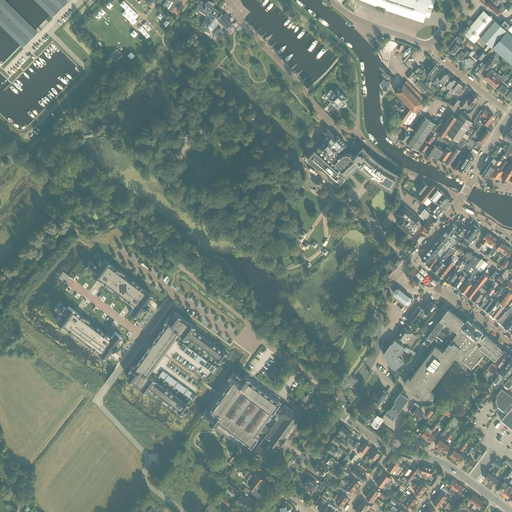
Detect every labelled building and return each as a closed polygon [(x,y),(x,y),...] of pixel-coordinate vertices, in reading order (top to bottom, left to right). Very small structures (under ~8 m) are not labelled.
[(23,48),(38,33),(35,31),(4,0),(0,0),(0,25),(21,45),(23,48)] [(65,0),(64,0),(34,0),(50,16),(53,18),(67,3),(65,0)] [(166,0),(163,5),(172,11),(177,4),(176,3),(177,0),(178,0),(179,0),(166,0)] [(214,16),(218,10),(218,9),(214,7),(213,6),(215,2),(208,0),(207,0),(207,2),(206,1),(205,3),(204,5),(202,3),(203,2),(201,0),(195,8),(197,9),(198,8),(201,10),(202,9),(207,14),(208,13),(213,9),(214,10),(212,14),(214,16)] [(361,0),(377,6),(376,8),(383,11),(384,8),(422,22),(424,16),(428,18),(434,0),(361,0)] [(489,2),(487,4),(486,5),(497,14),(500,11),(489,2)] [(213,9),(208,13),(203,21),(202,24),(202,27),(204,30),(207,31),(211,31),(214,29),(221,22),(217,19),(222,13),(218,10),(214,16),(212,14),(214,10),(213,9)] [(494,19),(493,19),(483,11),(473,23),(470,21),(461,31),(459,34),(461,36),(462,36),(468,41),(468,42),(474,47),(476,44),(474,42),(479,37),(491,47),(506,30),(507,30),(511,33),(511,23),(510,26),(505,20),(501,25),(494,19)] [(221,22),(227,29),(232,23),(227,18),(228,16),(225,13),(224,15),(222,13),(217,19),(221,22)] [(511,34),(506,30),(491,47),(511,64),(511,62),(511,34)] [(464,40),(458,35),(455,38),(454,38),(457,40),(455,43),(453,42),(448,48),(447,47),(450,50),(449,51),(450,51),(450,52),(451,53),(452,53),(453,54),(453,53),(455,54),(460,48),(462,49),(464,46),(461,43),(464,40)] [(466,55),(467,56),(469,52),(466,50),(464,53),(461,51),(456,57),(461,61),(466,55)] [(462,62),(470,68),(477,60),(472,56),(474,52),(472,50),(470,53),(470,52),(467,56),(462,62)] [(486,55),(482,52),(477,58),(481,61),(486,55)] [(487,69),(494,62),(494,61),(490,58),(485,64),(482,61),(474,71),(479,75),(484,68),(483,67),(484,66),(487,69)] [(432,74),(438,67),(432,62),(425,71),(429,74),(426,77),(431,80),(435,76),(432,74)] [(489,83),(496,75),(497,74),(491,69),(489,72),(483,78),(489,83)] [(406,76),(409,79),(414,74),(411,71),(406,76)] [(434,81),(432,83),(436,86),(438,84),(441,80),(445,84),(450,77),(445,72),(439,79),(437,77),(436,78),(437,79),(435,81),(434,81)] [(508,75),(506,73),(501,78),(500,77),(499,77),(496,75),(489,83),(495,87),(500,81),(500,80),(503,82),(503,81),(508,75)] [(446,87),(450,90),(456,81),(453,78),(452,79),(451,78),(444,87),(443,86),(442,88),(444,90),(446,87)] [(428,88),(419,80),(415,84),(423,93),(428,88)] [(424,99),(412,86),(406,81),(395,92),(408,106),(396,123),(401,126),(406,129),(417,114),(416,114),(424,107),(421,104),(422,103),(421,102),(424,99)] [(501,84),(497,89),(504,95),(508,89),(510,87),(507,84),(503,81),(503,82),(501,84)] [(451,89),(450,90),(447,94),(450,96),(454,90),(460,95),(465,89),(462,86),(457,82),(452,89),(451,89)] [(347,100),(337,90),(328,100),(337,110),(347,100)] [(468,103),(471,106),(472,107),(478,98),(472,94),(468,100),(464,98),(459,105),(464,108),(468,103)] [(407,106),(396,98),(392,105),(403,112),(407,106)] [(426,104),(418,114),(422,117),(429,106),(426,104)] [(474,120),(479,124),(481,122),(487,126),(490,122),(494,117),(489,112),(485,110),(483,112),(481,110),(474,120)] [(422,117),(417,114),(414,119),(419,122),(422,117)] [(458,142),(472,122),(460,114),(447,134),(458,142)] [(443,137),(456,118),(451,115),(445,124),(439,120),(436,125),(442,129),(438,134),(443,137)] [(418,150),(435,124),(425,117),(406,143),(418,150)] [(511,125),(511,126),(511,125),(511,126),(509,129),(507,132),(503,138),(510,143),(506,150),(510,153),(511,154),(511,125)] [(409,126),(408,128),(400,139),(404,142),(411,133),(413,129),(409,126)] [(314,150),(307,159),(316,166),(316,168),(319,168),(321,169),(324,170),(325,172),(326,174),(327,176),(328,178),(328,179),(329,178),(338,186),(345,178),(346,180),(348,181),(351,183),(353,184),(355,185),(357,186),(358,187),(362,189),(363,190),(365,192),(366,190),(367,189),(368,188),(369,186),(370,185),(371,184),(371,183),(372,181),(373,180),(374,179),(379,182),(384,185),(389,188),(389,190),(391,191),(399,175),(392,171),(386,167),(379,163),(374,158),(368,153),(363,147),(354,155),(352,154),(351,154),(350,153),(349,153),(348,153),(347,153),(345,153),(344,154),(343,154),(342,155),(341,155),(340,155),(339,154),(338,154),(337,153),(346,145),(337,135),(335,137),(326,128),(323,131),(328,136),(322,141),(322,143),(323,144),(319,147),(316,151),(314,150)] [(438,133),(432,129),(430,133),(425,140),(430,144),(438,133)] [(478,141),(483,144),(491,132),(487,129),(486,129),(478,141)] [(447,146),(449,143),(438,136),(437,138),(447,146)] [(172,147),(179,154),(186,141),(177,138),(176,140),(172,138),(169,145),(171,146),(173,147),(172,147)] [(470,138),(467,143),(461,150),(461,151),(451,166),(457,169),(466,155),(475,142),(470,138)] [(461,150),(467,143),(461,139),(445,162),(451,165),(461,150),(461,149),(461,150)] [(430,144),(425,140),(418,150),(424,153),(429,146),(425,143),(427,141),(430,144)] [(354,142),(350,146),(354,150),(359,147),(354,142)] [(437,159),(444,151),(433,143),(426,154),(430,157),(431,155),(437,159)] [(452,151),(447,147),(438,159),(444,162),(452,151)] [(468,167),(474,157),(468,154),(458,169),(463,172),(465,171),(468,167)] [(498,161),(493,158),(490,164),(482,176),(488,177),(498,161)] [(506,161),(501,169),(495,178),(499,179),(510,163),(506,161)] [(511,161),(501,178),(508,181),(511,174),(511,161)] [(488,177),(495,178),(501,169),(496,166),(488,177)] [(418,199),(419,198),(428,186),(423,181),(416,190),(419,193),(417,196),(415,194),(412,197),(419,203),(421,201),(418,199)] [(431,184),(419,198),(418,199),(421,201),(423,203),(437,187),(431,184)] [(432,200),(440,190),(437,187),(428,197),(432,200)] [(440,190),(432,200),(435,203),(444,193),(440,190)] [(437,220),(446,209),(446,208),(452,200),(444,194),(437,202),(438,203),(430,213),(437,220)] [(429,230),(431,227),(437,220),(429,213),(424,208),(420,214),(428,220),(424,225),(429,230)] [(420,214),(414,221),(421,227),(427,220),(420,214)] [(457,231),(458,230),(456,228),(457,227),(453,223),(445,233),(450,237),(453,233),(456,230),(457,231)] [(480,229),(473,224),(463,237),(469,242),(480,229)] [(418,242),(425,235),(429,230),(424,225),(420,230),(419,229),(412,236),(418,242)] [(460,236),(466,230),(462,226),(456,232),(460,236)] [(487,242),(492,235),(488,232),(483,239),(481,242),(485,245),(487,242)] [(455,239),(457,236),(453,233),(450,237),(445,233),(440,238),(445,243),(448,240),(453,244),(457,240),(455,239)] [(492,256),(496,249),(499,246),(494,242),(497,239),(492,235),(487,242),(492,246),(494,247),(489,254),(492,256)] [(426,264),(430,260),(440,249),(445,243),(439,238),(437,241),(436,240),(433,244),(434,244),(421,260),(426,264)] [(434,255),(440,260),(453,244),(448,240),(445,243),(440,249),(434,255)] [(496,249),(502,253),(507,245),(502,242),(499,246),(496,249)] [(453,244),(440,260),(435,265),(432,269),(436,273),(445,264),(453,254),(454,252),(457,248),(453,244)] [(511,249),(507,245),(502,253),(500,256),(502,257),(504,254),(507,256),(511,249)] [(474,254),(468,250),(464,255),(468,258),(465,261),(467,262),(474,254)] [(453,254),(445,264),(437,274),(442,278),(455,263),(451,260),(458,253),(456,251),(454,252),(453,254)] [(391,260),(397,265),(401,261),(397,258),(398,257),(394,254),(392,257),(393,258),(391,260)] [(430,260),(431,260),(427,265),(431,269),(435,264),(435,265),(440,260),(434,255),(430,260)] [(479,274),(488,263),(481,258),(475,266),(473,269),(469,275),(470,275),(459,290),(465,294),(479,274)] [(89,260),(84,267),(93,273),(91,275),(133,306),(129,312),(135,317),(141,309),(143,311),(148,304),(146,303),(152,295),(103,259),(98,266),(89,260)] [(510,262),(506,259),(501,265),(506,268),(510,262)] [(393,271),(397,266),(389,260),(385,264),(393,271)] [(450,284),(459,273),(459,274),(467,263),(462,260),(459,266),(460,266),(456,272),(453,269),(445,280),(450,284)] [(511,283),(511,272),(507,268),(500,276),(504,279),(507,281),(507,280),(511,283)] [(490,275),(495,279),(499,273),(494,269),(490,275)] [(457,289),(465,278),(459,273),(451,285),(457,289)] [(482,273),(466,294),(471,298),(488,277),(482,273)] [(511,291),(511,289),(511,283),(507,281),(503,286),(511,291)] [(477,303),(488,288),(483,284),(471,299),(477,303)] [(485,302),(494,291),(495,290),(491,286),(487,291),(481,299),(478,304),(481,307),(485,302)] [(490,314),(499,301),(498,299),(506,288),(503,286),(500,291),(495,297),(494,299),(485,310),(490,314)] [(411,305),(413,299),(406,296),(404,294),(401,292),(399,290),(398,289),(397,289),(396,289),(395,290),(394,291),(394,292),(394,293),(394,294),(395,295),(403,301),(404,302),(404,303),(411,305)] [(485,310),(494,299),(495,297),(500,291),(498,290),(496,293),(494,291),(485,302),(481,307),(485,310)] [(511,293),(507,290),(503,296),(509,301),(511,296),(511,293)] [(509,301),(503,296),(499,301),(492,310),(490,314),(495,318),(501,310),(509,301)] [(424,310),(423,310),(418,318),(421,319),(426,312),(430,314),(436,305),(430,301),(424,310)] [(500,323),(511,308),(511,301),(509,305),(505,310),(506,310),(497,320),(500,323)] [(59,302),(55,308),(63,315),(58,322),(105,359),(111,351),(113,352),(118,346),(116,345),(122,337),(116,332),(111,338),(70,306),(68,308),(59,302)] [(418,318),(423,310),(418,306),(406,322),(408,323),(406,326),(411,330),(413,327),(412,326),(418,317),(418,318)] [(511,308),(500,323),(503,325),(511,315),(511,308)] [(408,377),(404,383),(416,392),(416,391),(426,398),(427,396),(431,399),(434,393),(430,390),(454,357),(456,356),(449,351),(463,331),(473,339),(475,337),(477,338),(482,333),(482,332),(468,320),(465,323),(463,322),(464,321),(448,309),(426,338),(436,345),(410,378),(408,377)] [(177,411),(183,415),(184,413),(185,414),(189,408),(188,408),(190,406),(184,402),(155,381),(156,380),(150,375),(149,376),(146,374),(162,353),(178,331),(181,333),(180,334),(186,339),(187,338),(216,359),(221,363),(222,361),(223,362),(227,357),(226,356),(228,354),(222,350),(222,351),(194,329),(196,327),(189,322),(182,317),(175,312),(171,317),(169,315),(164,322),(167,324),(153,342),(154,342),(152,345),(150,348),(149,348),(136,366),(133,364),(129,370),(131,372),(128,376),(127,377),(134,382),(141,387),(141,388),(147,392),(149,390),(178,411),(177,411)] [(404,327),(396,338),(409,347),(417,337),(404,328),(404,327)] [(391,364),(390,364),(395,369),(404,362),(402,360),(399,357),(395,360),(394,358),(404,345),(395,339),(389,347),(385,352),(384,355),(386,358),(386,359),(391,364)] [(415,352),(406,345),(404,348),(413,355),(415,352)] [(510,355),(504,350),(488,370),(495,376),(509,358),(508,358),(510,355)] [(511,368),(511,356),(511,357),(500,372),(495,377),(488,388),(492,390),(493,387),(494,386),(495,387),(497,385),(499,386),(506,377),(511,368)] [(278,406),(281,402),(244,375),(242,378),(233,372),(228,378),(230,380),(220,394),(208,410),(206,408),(203,413),(203,417),(210,422),(209,423),(248,452),(260,436),(256,434),(260,429),(267,434),(253,453),(266,463),(272,455),(279,445),(281,446),(284,442),(286,438),(285,437),(294,425),(300,416),(285,405),(282,409),(278,406)] [(384,399),(386,396),(385,395),(387,392),(382,388),(378,393),(376,391),(375,393),(374,393),(372,396),(373,396),(371,398),(373,399),(372,402),(377,406),(383,399),(384,399)] [(511,429),(511,397),(501,388),(495,396),(497,397),(496,399),(495,401),(496,402),(497,404),(496,405),(503,411),(506,414),(501,420),(511,429)] [(306,398),(309,400),(310,399),(311,400),(310,400),(312,401),(308,406),(312,409),(314,407),(316,408),(317,408),(319,406),(318,406),(321,402),(316,398),(317,398),(313,395),(312,395),(309,393),(306,398)] [(388,409),(385,414),(393,420),(408,399),(400,393),(398,397),(397,396),(394,401),(396,402),(389,410),(388,409)] [(408,411),(412,413),(416,416),(414,419),(418,422),(424,414),(417,409),(419,405),(415,402),(408,411)] [(363,409),(360,414),(364,417),(364,418),(368,422),(369,421),(371,422),(370,423),(373,426),(377,428),(383,419),(381,416),(377,415),(375,414),(373,415),(367,411),(363,409)] [(342,426),(338,431),(345,436),(347,433),(350,436),(352,433),(349,431),(342,426)] [(421,435),(426,438),(430,433),(428,431),(429,429),(427,428),(426,429),(425,429),(421,435)] [(433,435),(430,433),(426,438),(431,442),(435,436),(436,434),(435,433),(433,435)] [(342,440),(335,435),(331,441),(338,446),(340,442),(344,445),(345,443),(342,440)] [(435,445),(440,448),(445,443),(442,441),(443,439),(441,438),(440,439),(435,445)] [(369,446),(364,442),(359,449),(357,452),(360,454),(362,451),(364,453),(369,446)] [(450,446),(445,443),(440,448),(445,452),(450,446)] [(343,449),(338,446),(337,448),(330,444),(328,446),(327,446),(326,448),(326,449),(334,455),(336,452),(339,454),(343,449)] [(474,448),(471,446),(466,453),(468,455),(474,448)] [(449,455),(454,459),(459,453),(454,449),(449,455)] [(379,454),(374,450),(369,456),(370,457),(368,459),(370,461),(372,458),(375,460),(379,454)] [(330,457),(323,452),(319,457),(326,462),(329,459),(333,462),(335,459),(331,456),(330,457)] [(461,455),(459,453),(454,459),(459,462),(464,457),(463,456),(465,454),(463,453),(461,455)] [(470,467),(474,462),(469,458),(465,463),(470,467)] [(502,463),(496,458),(492,463),(499,468),(502,463)] [(394,459),(391,464),(401,471),(403,468),(401,467),(398,465),(400,462),(394,459)] [(317,463),(313,469),(321,474),(323,476),(325,472),(326,472),(327,472),(329,469),(328,468),(327,469),(326,468),(325,468),(322,466),(322,467),(317,463)] [(401,471),(391,464),(387,469),(392,473),(394,470),(396,472),(400,475),(402,473),(401,471)] [(352,472),(362,479),(366,474),(363,472),(356,466),(352,472)] [(411,470),(407,466),(402,472),(407,476),(411,470)] [(428,467),(423,466),(422,469),(419,469),(420,468),(417,466),(412,472),(415,474),(417,472),(424,474),(423,478),(425,478),(428,467)] [(433,469),(428,467),(425,478),(427,479),(428,475),(431,476),(433,469)] [(489,481),(493,476),(488,472),(484,478),(489,481)] [(392,479),(384,473),(380,478),(390,485),(392,483),(390,481),(392,479)] [(253,480),(260,485),(264,479),(258,474),(253,480)] [(493,476),(489,481),(495,485),(498,480),(493,476)] [(319,486),(308,478),(303,484),(308,488),(308,489),(310,490),(311,490),(313,491),(316,488),(321,491),(325,486),(320,483),(319,486)] [(390,485),(380,478),(376,483),(384,489),(386,487),(389,489),(391,486),(390,485)] [(458,483),(453,479),(448,485),(451,487),(449,490),(447,492),(450,494),(452,491),(453,489),(458,483)] [(260,485),(253,480),(249,486),(256,491),(260,485)] [(347,480),(346,482),(355,488),(359,484),(353,480),(351,482),(347,480)] [(497,490),(502,494),(511,480),(508,484),(504,481),(497,490)] [(511,483),(511,480),(502,494),(507,498),(511,492),(506,489),(508,486),(509,487),(511,483)] [(231,482),(228,485),(233,488),(230,492),(238,498),(234,503),(239,506),(241,503),(244,506),(245,505),(247,503),(246,503),(248,500),(240,495),(237,492),(240,488),(231,482)] [(352,493),(355,488),(346,482),(345,483),(348,486),(346,488),(352,493)] [(415,483),(414,485),(423,492),(426,487),(420,483),(419,485),(415,483)] [(463,487),(458,483),(453,489),(459,493),(463,487)] [(420,496),(423,492),(414,485),(412,487),(416,489),(414,492),(420,496)] [(370,492),(375,497),(379,492),(373,487),(370,492)] [(375,497),(370,492),(366,497),(372,502),(375,497)] [(436,498),(442,502),(445,504),(447,506),(449,503),(447,501),(447,502),(444,499),(446,497),(440,492),(436,498)] [(317,493),(313,499),(318,502),(319,501),(322,497),(317,493)] [(337,494),(335,496),(345,503),(348,498),(342,494),(340,497),(337,494)] [(403,494),(402,496),(414,504),(417,500),(411,496),(409,498),(406,496),(403,494)] [(469,500),(474,504),(478,498),(473,494),(469,500)] [(342,507),(345,503),(335,496),(334,498),(338,500),(336,503),(342,507)] [(411,509),(414,504),(405,498),(403,500),(407,502),(405,504),(411,509)] [(438,507),(442,502),(436,498),(433,503),(438,507)] [(483,502),(478,498),(474,504),(479,508),(483,502)] [(359,506),(365,511),(367,508),(371,511),(373,511),(375,510),(363,501),(359,506)]
